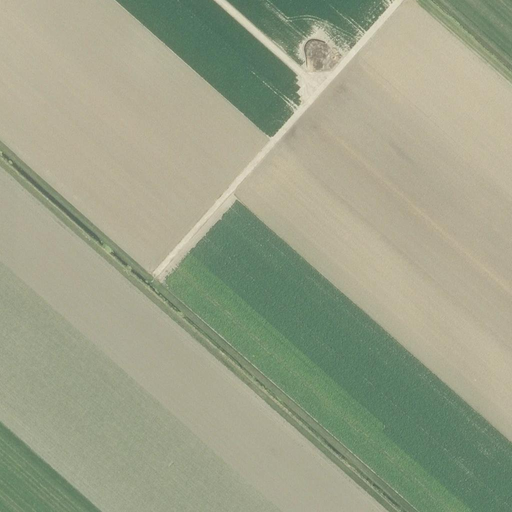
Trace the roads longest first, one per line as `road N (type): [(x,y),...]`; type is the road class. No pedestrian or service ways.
road 1 (track): [(219,0),(320,89),(399,0)]
road 2 (track): [(320,89),(155,274)]
